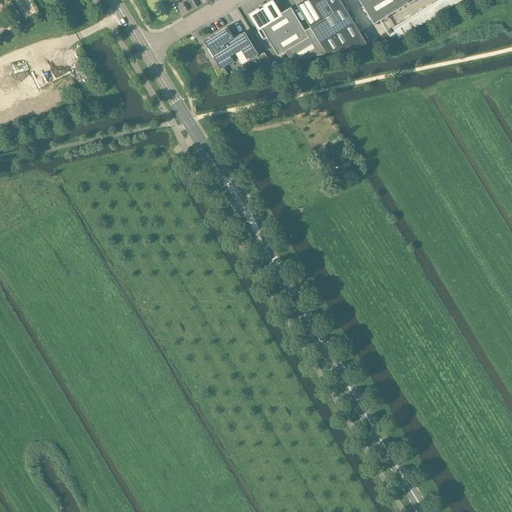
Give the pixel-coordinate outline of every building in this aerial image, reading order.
[(257,7),(246,13),(262,38),(265,36),(276,54),(283,50),(289,59),(324,52),(308,26),(303,29),(289,6),(279,12),(272,0),(267,0),(261,4),(262,5),(258,8),(257,7)] [(308,26),(324,52),(366,43),(339,0),(297,0),(294,2),(308,26)] [(358,0),(372,23),(407,0),(358,0)] [(409,16),(391,27),(399,38),(416,28),(409,16)] [(202,40),(219,68),(237,57),(241,63),(257,53),(243,30),(233,36),(226,25),(202,40)] [(337,167),(325,145),(315,151),(327,172),(337,167)]
